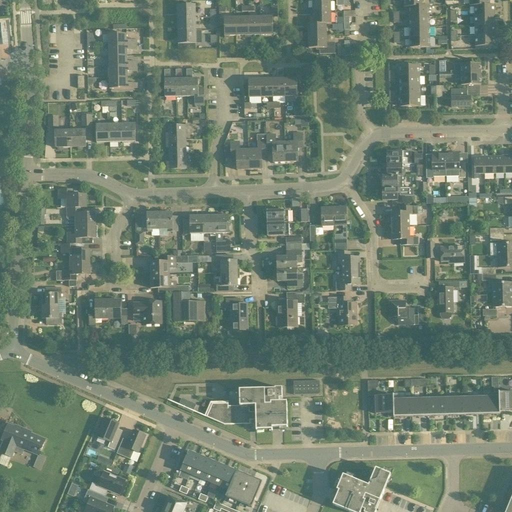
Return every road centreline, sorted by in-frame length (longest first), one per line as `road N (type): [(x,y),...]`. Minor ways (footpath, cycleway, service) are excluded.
road 1 (residential): [(150,193),(150,0)]
road 2 (residential): [(343,179),(373,134),(501,131)]
road 3 (residential): [(11,349),(173,423)]
road 4 (residential): [(11,349),(25,173)]
road 5 (residential): [(25,173),(24,0)]
road 6 (residential): [(423,286),(374,286),(373,229),(343,179)]
road 7 (residential): [(173,423),(249,456),(318,455)]
road 8 (residential): [(318,455),(452,451)]
